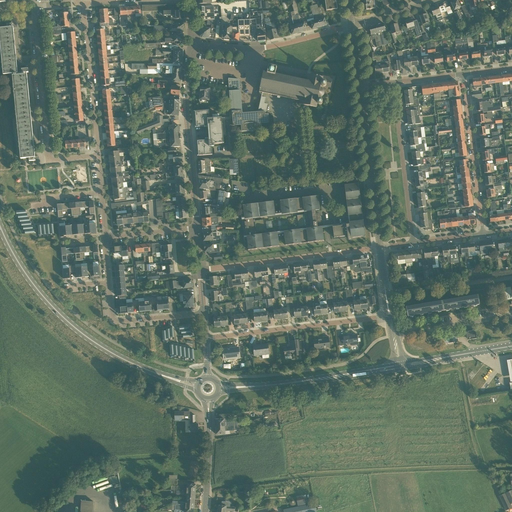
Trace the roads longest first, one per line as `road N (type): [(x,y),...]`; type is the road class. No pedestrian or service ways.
road 1 (primary): [(173,380),(105,349),(54,311),(0,225)]
road 2 (residential): [(97,155),(49,160),(32,0)]
road 3 (residential): [(195,229),(189,42)]
road 4 (unclassified): [(206,338),(389,315)]
road 5 (residential): [(199,270),(379,247)]
road 6 (residential): [(484,234),(464,72)]
road 7 (residential): [(415,243),(395,82)]
road 8 (primary): [(246,387),(400,367)]
road 9 (residential): [(97,155),(83,3)]
road 10 (residential): [(108,283),(115,323),(203,313)]
